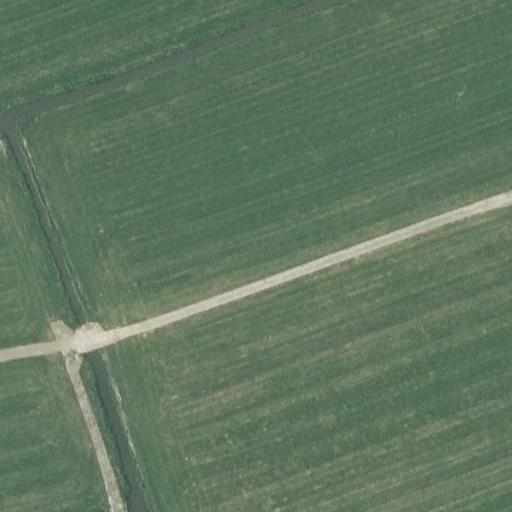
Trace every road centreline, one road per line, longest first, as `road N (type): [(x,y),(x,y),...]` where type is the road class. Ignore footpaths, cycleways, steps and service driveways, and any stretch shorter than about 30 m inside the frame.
road 1 (track): [(511,194),(65,348),(0,173)]
road 2 (track): [(65,348),(116,511)]
